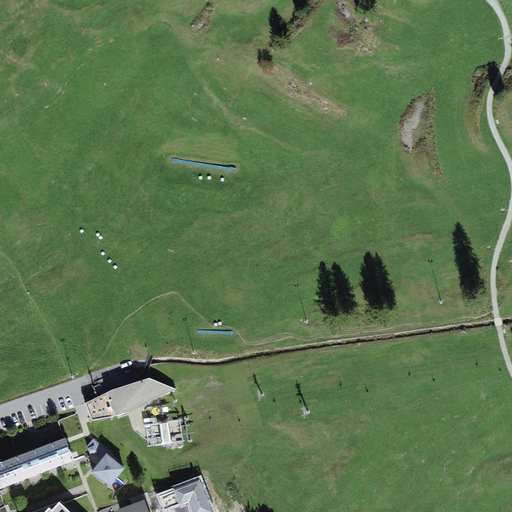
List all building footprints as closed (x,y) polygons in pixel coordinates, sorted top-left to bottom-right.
[(113,390),(86,403),(93,420),(126,413),(134,410),(176,389),(150,378),(124,386),(113,390)] [(152,418),(143,419),(144,428),(154,427),(152,418)] [(65,437),(2,462),(0,462),(0,489),(74,460),(65,437)] [(108,450),(94,439),(87,447),(101,458),(108,450)] [(106,453),(91,471),(110,486),(125,468),(106,453)] [(149,511),(145,499),(118,509),(119,511),(149,511)] [(70,511),(59,502),(52,510),(49,507),(44,511),(70,511)]
